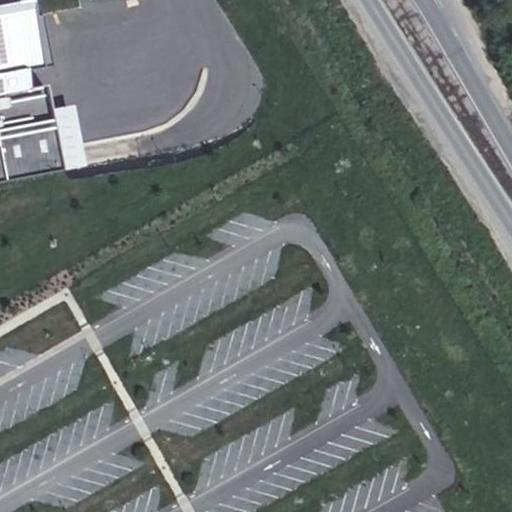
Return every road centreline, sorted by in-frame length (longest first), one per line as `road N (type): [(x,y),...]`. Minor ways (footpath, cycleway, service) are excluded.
road 1 (secondary): [(396,0),(511,187)]
road 2 (secondary): [(511,173),(412,0)]
